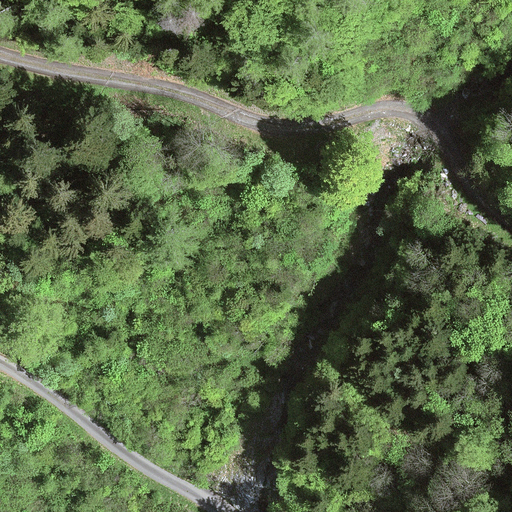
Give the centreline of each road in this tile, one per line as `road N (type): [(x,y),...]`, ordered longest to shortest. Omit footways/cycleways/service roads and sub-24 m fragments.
road 1 (unclassified): [(511,227),(459,171),(440,125),(424,113),(389,106),(331,128),(274,130),(167,87),(0,57)]
road 2 (unclassified): [(221,511),(0,363)]
